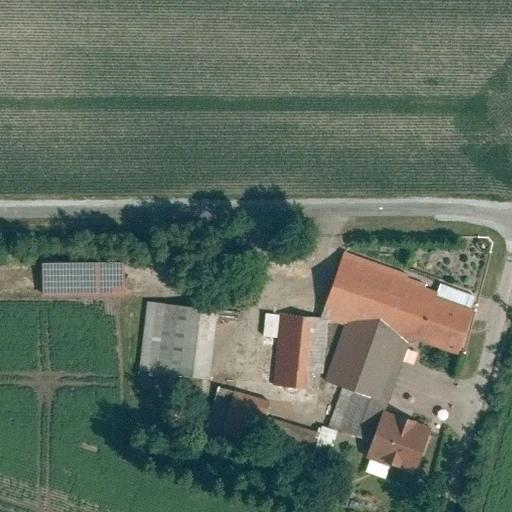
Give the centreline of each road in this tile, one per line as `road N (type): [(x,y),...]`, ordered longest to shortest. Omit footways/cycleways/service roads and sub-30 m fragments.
road 1 (track): [(0,212),(460,210),(511,220)]
road 2 (track): [(511,262),(446,511)]
